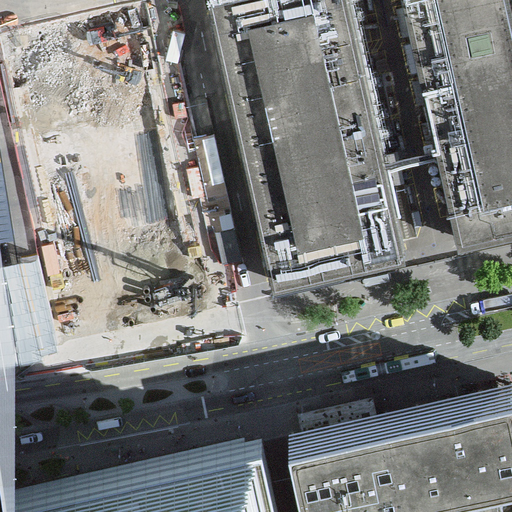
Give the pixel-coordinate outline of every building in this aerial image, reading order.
[(352,262),(402,250),(345,0),(212,0),(275,279),(325,268),(325,266),(352,260),(352,262)] [(511,0),(406,0),(460,237),(510,226),(510,224),(511,223),(511,0)] [(387,274),(363,279),(365,287),(389,281),(387,274)] [(511,383),(405,403),(426,484),(432,511),(471,511),(469,496),(511,489),(511,383)] [(310,511),(426,484),(405,403),(288,430),(306,511),(310,511)] [(275,511),(252,419),(249,420),(245,421),(242,422),(238,423),(235,423),(234,424),(231,424),(228,425),(224,426),(221,427),(217,428),(214,429),(210,429),(206,430),(151,444),(138,447),(125,450),(112,453),(98,456),(85,460),(72,463),(59,466),(46,469),(33,472),(20,476),(6,479),(0,480),(0,511),(275,511)] [(432,511),(426,484),(310,511),(432,511)] [(511,511),(511,489),(469,496),(471,511),(511,511)]
